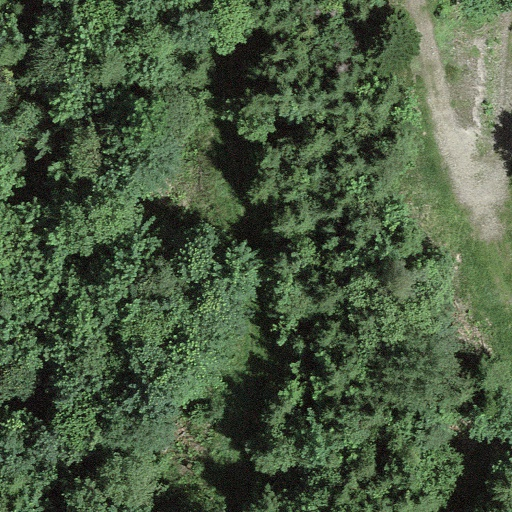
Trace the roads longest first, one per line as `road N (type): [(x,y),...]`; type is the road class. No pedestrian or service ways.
road 1 (track): [(206,0),(250,230),(261,334),(254,511)]
road 2 (track): [(511,144),(506,178),(493,192),(473,188),(459,173),(423,0)]
